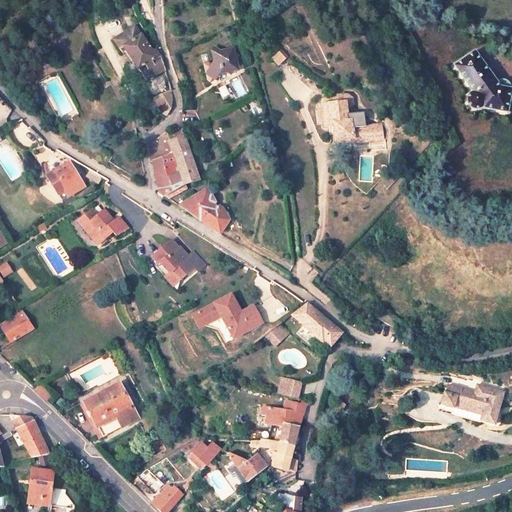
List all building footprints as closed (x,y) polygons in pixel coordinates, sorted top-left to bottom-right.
[(152,48),(136,24),(115,40),(131,64),(128,71),(137,83),(146,77),(148,81),(168,71),(162,55),(156,46),(152,48)] [(231,55),(229,49),(220,53),(213,49),(210,54),(214,64),(210,72),(214,82),(220,85),(223,76),(229,73),(236,77),(239,73),(236,67),(241,65),(238,60),(241,55),(235,52),(231,55)] [(277,51),(270,58),(277,64),(284,57),(277,51)] [(469,57),(447,72),(465,99),(463,101),(461,102),(460,106),(460,108),(462,111),(463,112),(465,113),(469,114),(506,113),(506,93),(492,93),(469,57)] [(174,90),(157,98),(167,118),(170,116),(174,110),(175,92),(174,90)] [(340,120),(338,111),(339,110),(340,110),(343,108),(344,106),(345,102),(345,101),(344,99),(343,97),(342,96),(340,94),(337,93),(336,93),(335,93),(332,94),(328,96),(329,103),(313,107),(319,131),(327,129),(331,145),(345,141),(346,145),(378,137),(375,122),(346,129),(345,119),(340,120)] [(219,116),(215,104),(202,110),(206,122),(219,116)] [(200,181),(186,137),(177,142),(169,133),(155,143),(153,148),(160,195),(186,184),(200,181)] [(84,186),(69,161),(48,175),(62,199),(84,186)] [(223,209),(220,210),(208,191),(178,206),(221,235),(230,221),(223,209)] [(86,207),(72,220),(87,237),(94,231),(100,238),(109,230),(113,234),(125,227),(115,215),(109,220),(99,209),(93,215),(86,207)] [(37,229),(43,225),(40,221),(34,225),(37,229)] [(100,238),(94,231),(87,237),(93,244),(100,238)] [(155,261),(151,264),(168,283),(190,263),(183,255),(167,237),(148,254),(155,261)] [(183,255),(190,263),(194,268),(201,262),(190,249),(183,255)] [(0,272),(2,277),(13,273),(8,262),(0,264),(0,272)] [(215,318),(225,339),(259,323),(250,302),(236,309),(228,291),(183,311),(191,329),(215,318)] [(340,334),(307,304),(292,316),(304,325),(303,326),(322,342),(324,340),(331,346),(340,334)] [(0,322),(0,328),(8,341),(32,326),(21,309),(0,322)] [(396,314),(387,310),(383,318),(392,322),(396,314)] [(402,318),(399,325),(408,329),(411,322),(402,318)] [(280,341),(287,333),(280,326),(271,332),(280,341)] [(320,350),(325,345),(329,348),(331,346),(324,340),(322,342),(303,326),(298,332),(320,350)] [(280,341),(271,332),(266,337),(275,345),(280,341)] [(297,397),(301,383),(282,378),(278,393),(297,397)] [(30,386),(47,402),(51,398),(36,383),(30,386)] [(117,383),(83,403),(103,437),(136,418),(117,383)] [(503,416),(509,396),(483,389),(481,395),(455,387),(453,396),(451,395),(448,408),(488,420),(487,422),(500,425),(501,422),(509,424),(511,418),(503,416)] [(287,405),(278,438),(272,437),(271,439),(294,445),(304,408),(287,405)] [(6,409),(7,411),(34,457),(48,455),(37,428),(27,412),(16,408),(9,408),(6,409)] [(252,440),(249,450),(260,451),(263,447),(275,448),(273,457),(277,458),(275,466),(287,470),(294,445),(271,439),(264,438),(252,440)] [(200,446),(188,458),(200,470),(205,464),(206,466),(215,457),(216,458),(220,453),(223,453),(232,443),(207,447),(203,441),(198,443),(200,446)] [(229,455),(249,482),(267,467),(259,452),(247,460),(229,455)] [(143,484),(152,474),(145,467),(135,477),(143,484)] [(36,471),(33,502),(54,504),(54,501),(68,502),(71,505),(76,506),(77,499),(70,491),(71,486),(56,485),(57,473),(36,471)] [(171,491),(167,487),(151,503),(159,511),(167,511),(182,496),(174,487),(171,491)] [(300,506),(293,502),(286,511),(299,511),(300,506)]
